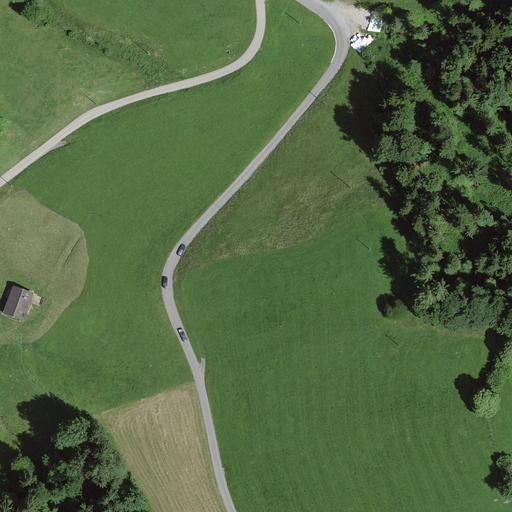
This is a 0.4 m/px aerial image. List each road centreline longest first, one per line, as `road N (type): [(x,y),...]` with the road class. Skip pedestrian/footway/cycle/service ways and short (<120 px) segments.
road 1 (unclassified): [(231,511),(166,279),(187,239),(337,65),(339,31),(305,0)]
road 2 (unclassified): [(0,183),(95,113),(232,68),(259,40),(260,0)]
